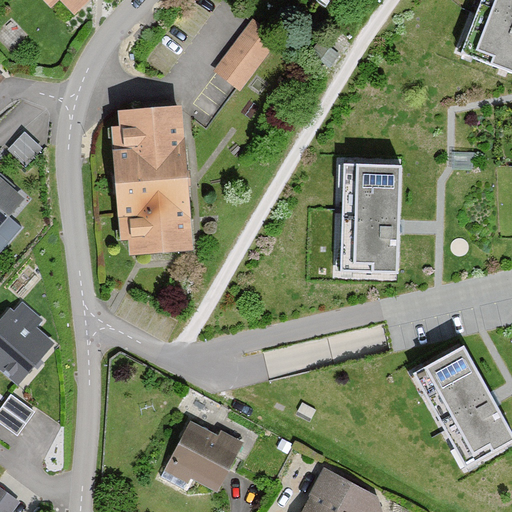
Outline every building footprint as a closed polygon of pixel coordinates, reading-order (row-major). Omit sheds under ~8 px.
[(51,0),(56,4),(60,0),(70,0),(81,11),(92,0),(51,0)] [(501,92),(511,64),(511,0),(472,0),(444,69),(501,92)] [(256,22),(217,72),(240,90),(280,40),(256,22)] [(0,89),(10,78),(0,69),(0,89)] [(189,105),(116,110),(125,252),(199,247),(189,105)] [(0,227),(25,199),(0,177),(0,227)] [(391,288),(391,186),(329,186),(329,288),(391,288)] [(17,306),(0,327),(0,367),(26,388),(62,342),(17,306)] [(511,443),(511,437),(465,347),(410,375),(460,471),(511,443)] [(0,420),(23,431),(35,403),(8,391),(0,408),(0,420)] [(248,440),(196,414),(169,469),(222,494),(248,440)] [(385,511),(393,498),(328,464),(302,511),(385,511)] [(0,511),(5,511),(17,497),(0,483),(0,511)]
